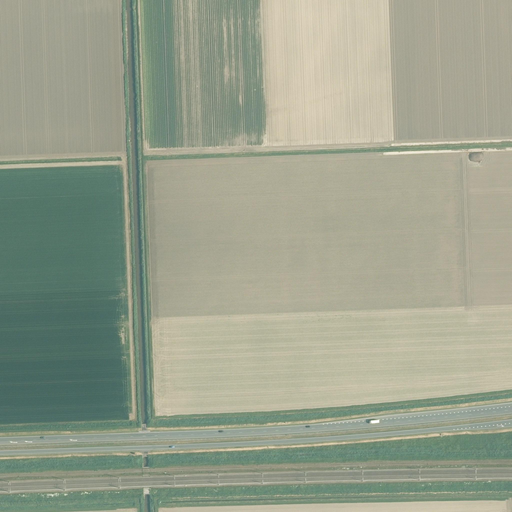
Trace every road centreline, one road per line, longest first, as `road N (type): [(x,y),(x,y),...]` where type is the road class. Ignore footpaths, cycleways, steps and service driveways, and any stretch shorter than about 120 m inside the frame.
road 1 (trunk): [(511,408),(291,428),(0,440)]
road 2 (trunk): [(0,452),(305,440),(511,421)]
road 3 (track): [(0,476),(511,462)]
